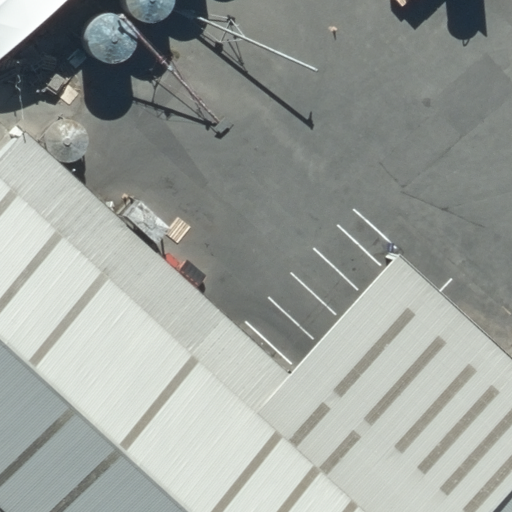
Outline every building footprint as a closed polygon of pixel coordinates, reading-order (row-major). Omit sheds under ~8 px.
[(0,0),(0,41),(42,0),(0,0)] [(140,15),(142,14),(149,12),(150,12),(152,11),(153,10),(155,8),(156,7),(158,5),(159,3),(160,2),(160,0),(116,0),(117,2),(118,4),(120,6),(121,7),(122,9),(124,10),(126,11),(128,12),(130,13),(132,14),(134,14),(136,15),(138,15),(140,15)] [(107,53),(109,52),(117,45),(119,43),(120,41),(121,39),(121,37),(122,35),(122,33),(123,31),(123,29),(122,27),(122,25),(121,23),(121,20),(120,19),(119,17),(117,15),(116,13),(114,12),(113,10),(111,9),(109,8),(107,7),(105,6),(103,6),(101,5),(99,5),(97,5),(95,5),(92,6),(90,6),(88,7),(86,8),(84,9),(83,10),(81,12),(80,13),(78,15),(77,17),(76,18),(75,20),(74,23),(74,25),(73,27),(73,29),(73,31),(73,33),(73,35),(74,37),(75,39),(76,41),(77,43),(78,45),(79,47),(81,48),(83,50),(84,51),(86,52),(88,53),(90,54),(92,54),(94,55),(97,55),(99,55),(101,54),(103,54),(105,54),(107,53)] [(361,511),(226,385),(0,174),(0,496),(17,511),(361,511)] [(226,385),(361,511),(420,511),(511,414),(511,358),(372,229),(226,385)]
